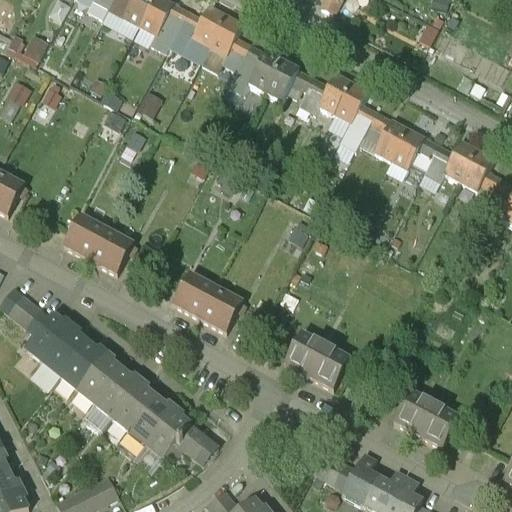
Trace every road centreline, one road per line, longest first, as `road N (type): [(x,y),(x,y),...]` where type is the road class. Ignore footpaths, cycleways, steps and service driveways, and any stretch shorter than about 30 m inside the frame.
road 1 (residential): [(274,389),(0,247)]
road 2 (residential): [(281,12),(511,138)]
road 3 (residential): [(498,511),(274,389)]
